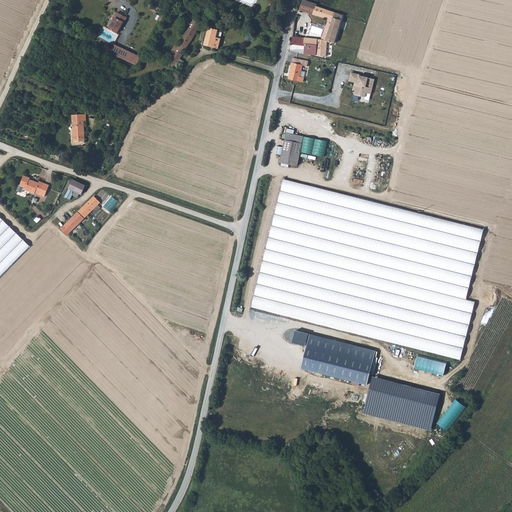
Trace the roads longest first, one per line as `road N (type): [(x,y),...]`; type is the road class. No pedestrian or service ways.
road 1 (unclassified): [(243,229),(189,472),(170,511)]
road 2 (unclassified): [(0,145),(243,229)]
road 3 (unclassified): [(293,0),(243,229)]
road 4 (track): [(511,465),(461,428),(450,376),(415,374)]
